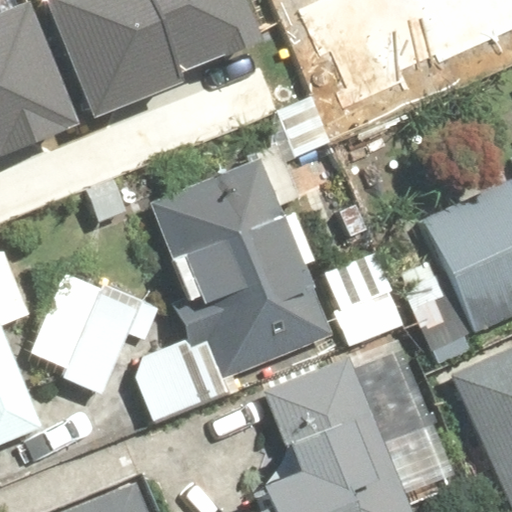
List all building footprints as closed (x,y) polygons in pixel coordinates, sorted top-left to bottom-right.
[(44,0),(94,126),(278,55),(256,0),(44,0)] [(0,159),(76,131),(25,1),(0,11),(0,159)] [(135,352),(161,415),(409,311),(394,275),(366,287),(358,266),(324,280),(268,147),(152,196),(205,322),(135,352)] [(511,168),(424,207),(469,308),(511,289),(511,168)] [(0,297),(0,446),(53,425),(0,297)] [(421,511),(354,350),(272,384),(304,462),(265,478),(272,494),(228,511),(421,511)] [(511,511),(511,371),(447,396),(490,511),(511,511)] [(156,511),(142,479),(61,511),(156,511)]
